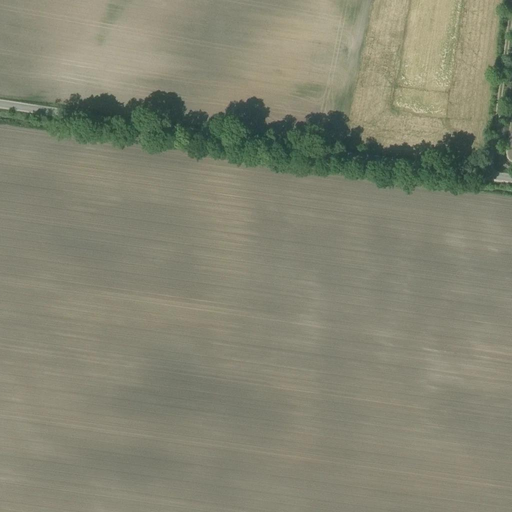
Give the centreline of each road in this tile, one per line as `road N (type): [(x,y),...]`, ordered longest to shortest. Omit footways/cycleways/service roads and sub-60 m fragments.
road 1 (unclassified): [(0,104),(511,179)]
road 2 (track): [(492,176),(511,32)]
